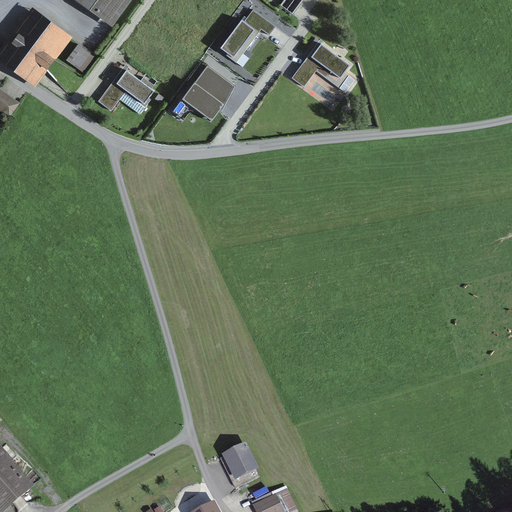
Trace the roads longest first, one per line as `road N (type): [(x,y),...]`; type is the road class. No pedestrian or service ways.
road 1 (residential): [(112,140),(191,433),(229,511)]
road 2 (unclassified): [(214,153),(511,118)]
road 3 (residential): [(214,153),(311,19)]
road 4 (residential): [(148,0),(67,111)]
